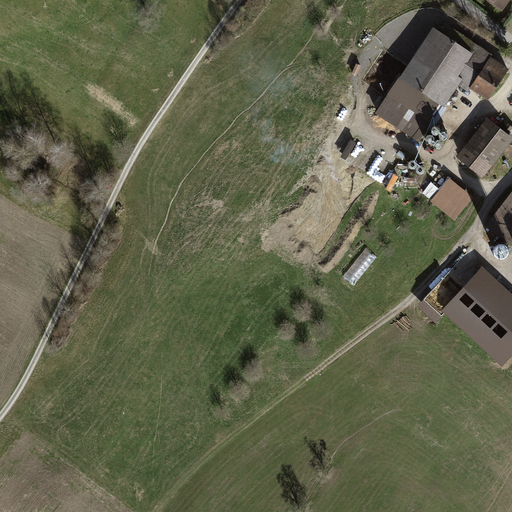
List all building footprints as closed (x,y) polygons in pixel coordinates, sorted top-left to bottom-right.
[(455,77),(470,87),(491,55),(473,43),(468,51),(432,27),(376,112),(415,137),(455,77)] [(491,55),(470,87),(485,97),(507,65),(491,55)] [(457,155),(481,174),(510,137),(486,118),(457,155)] [(474,196),(450,177),(432,200),(456,219),(474,196)] [(511,190),(486,222),(511,242),(511,190)] [(354,282),(377,257),(368,249),(345,274),(354,282)] [(511,295),(466,254),(417,307),(436,324),(445,314),(503,367),(511,356),(511,295)]
